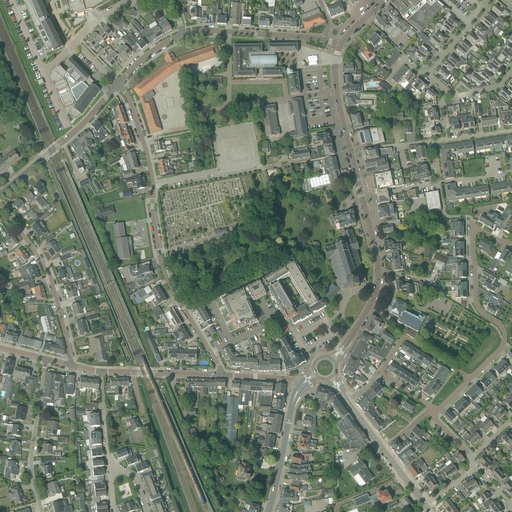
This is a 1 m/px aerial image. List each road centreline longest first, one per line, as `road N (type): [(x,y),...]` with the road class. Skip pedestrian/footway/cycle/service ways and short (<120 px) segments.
road 1 (residential): [(210,352),(163,270),(146,155),(117,84)]
road 2 (residential): [(470,377),(400,340),(381,373),(431,412)]
road 3 (residential): [(69,365),(48,272),(0,205)]
road 4 (residential): [(470,377),(503,340),(501,327),(475,302),(472,229)]
road 5 (residential): [(0,194),(117,84)]
road 6 (residential): [(45,359),(30,455),(42,511)]
road 7 (tertiary): [(349,340),(378,276),(362,200)]
road 8 (residential): [(323,39),(183,34)]
